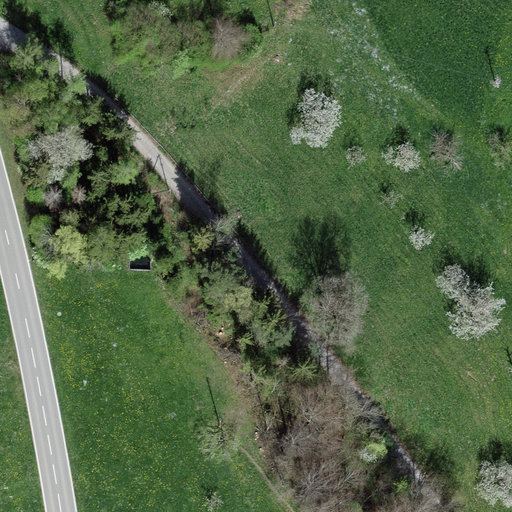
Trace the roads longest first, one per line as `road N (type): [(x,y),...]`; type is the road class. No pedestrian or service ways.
road 1 (unclassified): [(438,511),(258,278),(94,92),(0,31)]
road 2 (tertiary): [(59,511),(0,203)]
